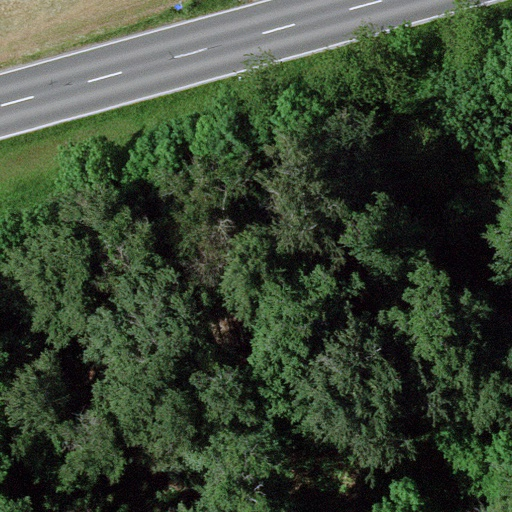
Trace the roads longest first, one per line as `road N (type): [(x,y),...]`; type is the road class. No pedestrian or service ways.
road 1 (track): [(511,328),(44,422),(0,439)]
road 2 (secondary): [(0,106),(385,0)]
